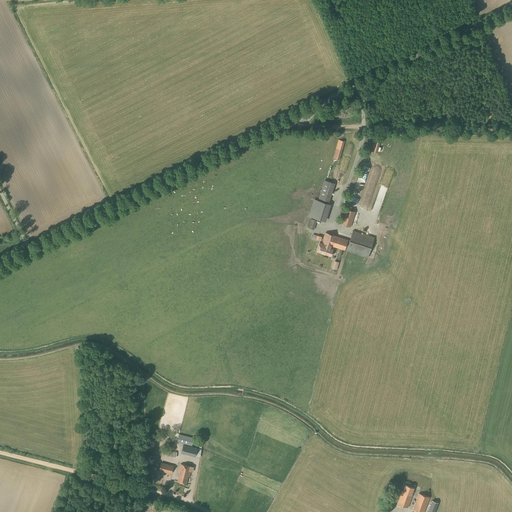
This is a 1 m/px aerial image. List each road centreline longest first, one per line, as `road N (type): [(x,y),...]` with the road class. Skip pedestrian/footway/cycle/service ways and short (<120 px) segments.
road 1 (tertiary): [(31,250),(277,126),(299,123),(358,85)]
road 2 (track): [(203,511),(0,452)]
road 3 (track): [(511,130),(302,121)]
road 4 (tertiary): [(358,85),(511,7)]
